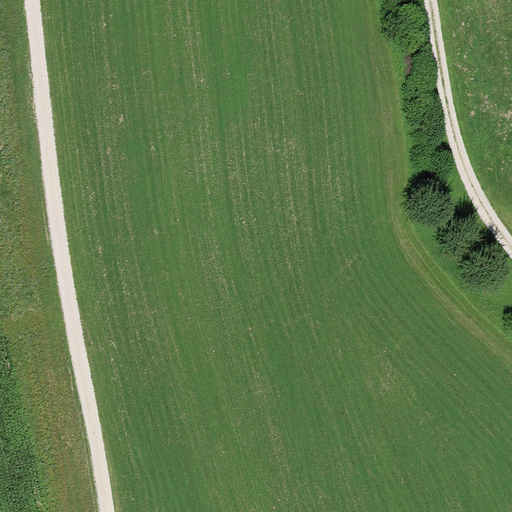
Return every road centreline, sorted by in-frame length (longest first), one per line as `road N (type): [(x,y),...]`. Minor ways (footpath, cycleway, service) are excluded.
road 1 (track): [(107,511),(58,226),(33,0)]
road 2 (track): [(428,0),(468,197),(511,246)]
